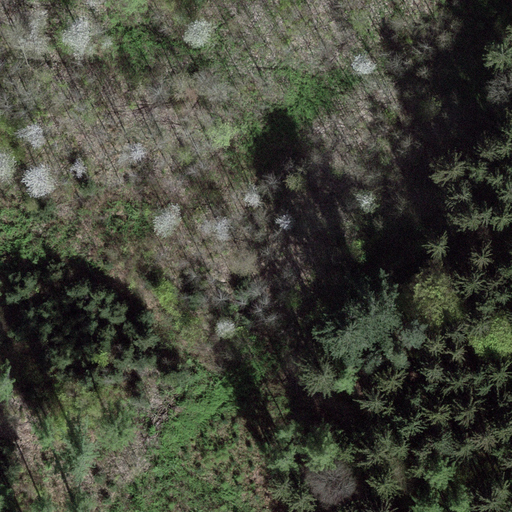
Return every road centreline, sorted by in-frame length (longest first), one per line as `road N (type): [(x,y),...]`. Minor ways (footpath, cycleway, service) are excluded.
road 1 (track): [(0,52),(511,92)]
road 2 (track): [(511,221),(303,337),(200,418),(112,511)]
